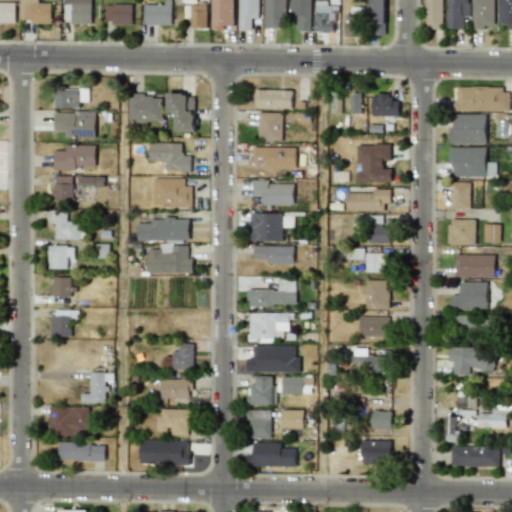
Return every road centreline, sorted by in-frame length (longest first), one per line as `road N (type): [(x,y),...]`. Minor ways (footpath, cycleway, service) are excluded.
road 1 (residential): [(0,485),(511,492)]
road 2 (residential): [(0,50),(511,56)]
road 3 (residential): [(22,511),(22,50)]
road 4 (residential): [(225,511),(225,53)]
road 5 (residential): [(423,511),(426,56)]
